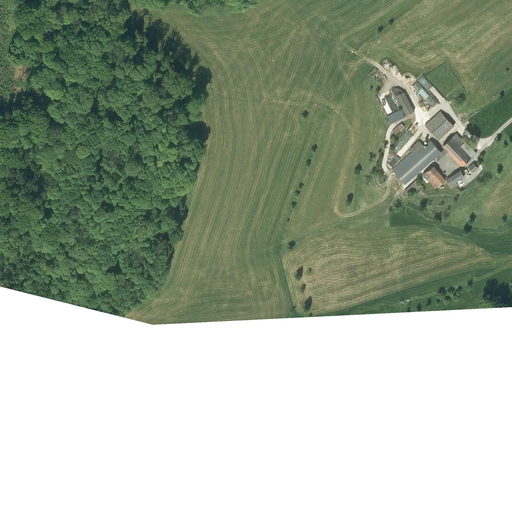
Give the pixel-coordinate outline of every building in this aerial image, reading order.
[(415,111),(405,91),(395,96),(401,107),(405,115),(406,116),(415,111)] [(401,107),(387,115),(391,123),(405,115),(401,107)] [(439,141),(455,126),(441,111),(425,126),(439,141)] [(396,133),(406,127),(403,122),(393,129),(396,133)] [(456,134),(442,147),(462,169),(476,156),(456,134)] [(431,140),(424,145),(419,141),(412,147),(415,150),(392,171),(406,185),(442,153),(431,140)] [(473,164),(468,169),(472,173),(477,168),(473,164)] [(446,181),(434,166),(423,176),(435,190),(446,181)] [(446,181),(452,189),(457,186),(455,183),(464,178),(469,174),(467,170),(462,173),(461,171),(446,181)] [(414,183),(405,191),(410,197),(419,188),(414,183)]
